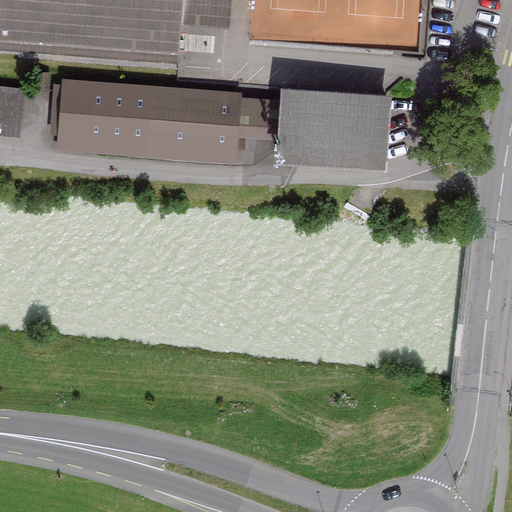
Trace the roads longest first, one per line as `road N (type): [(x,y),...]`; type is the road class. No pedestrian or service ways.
road 1 (secondary): [(474,425),(511,122)]
road 2 (primary): [(363,508),(204,459),(88,446)]
road 3 (primary): [(88,446),(249,511)]
